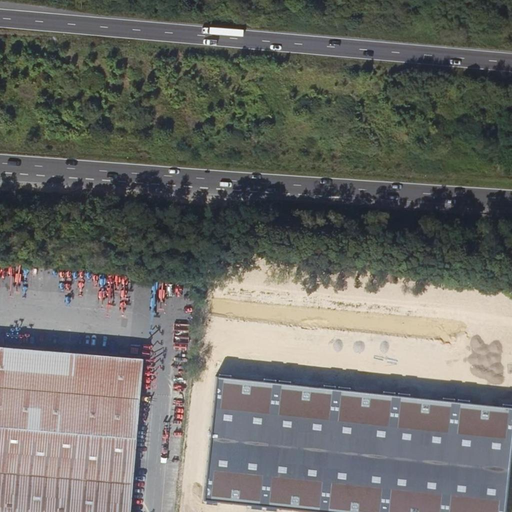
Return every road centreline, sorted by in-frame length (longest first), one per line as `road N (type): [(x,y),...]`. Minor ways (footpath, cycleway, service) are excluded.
road 1 (trunk): [(511,62),(0,17)]
road 2 (trunk): [(0,163),(511,199)]
road 3 (unknown): [(475,511),(496,387),(494,349),(477,337),(435,336),(425,349),(422,388)]
road 4 (unknown): [(422,388),(415,485),(435,511)]
